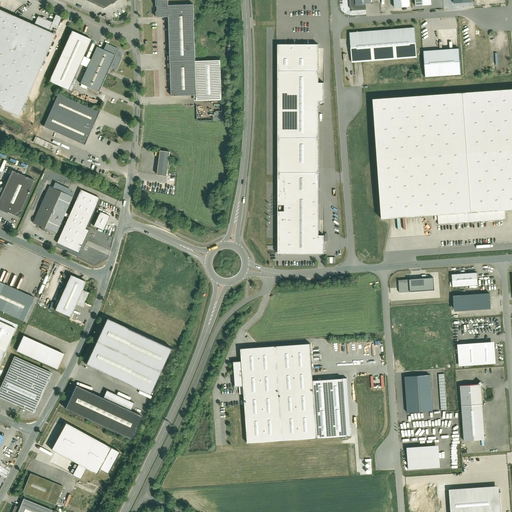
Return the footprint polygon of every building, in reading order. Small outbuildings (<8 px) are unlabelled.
[(81,0),(103,10),(119,0),(81,0)] [(173,96),(196,95),(195,62),(193,7),(168,8),(167,0),(156,0),(158,17),(169,17),(173,96)] [(365,10),(365,4),(369,4),(368,0),(348,0),(349,8),(353,11),(365,10)] [(409,0),(393,0),(394,9),(410,8),(409,0)] [(0,110),(15,117),(52,35),(0,11),(0,110)] [(415,58),(413,28),(350,33),(353,64),(415,58)] [(69,36),(48,87),(67,95),(89,44),(69,36)] [(97,47),(81,83),(98,90),(109,66),(116,69),(121,58),(121,54),(120,50),(117,48),(106,44),(103,49),(97,47)] [(277,46),(279,254),(322,254),(322,236),(317,236),(316,100),(323,100),(322,82),(316,82),(316,46),(277,46)] [(427,80),(461,77),(459,52),(425,54),(427,80)] [(220,61),(195,62),(196,95),(197,102),(222,101),(220,61)] [(511,88),(374,98),(382,218),(437,215),(505,210),(511,209),(511,88)] [(57,94),(43,126),(85,144),(99,112),(57,94)] [(160,152),(157,175),(166,176),(169,153),(160,152)] [(35,181),(11,170),(0,193),(0,209),(18,218),(35,181)] [(49,187),(33,222),(42,226),(40,229),(46,231),(47,229),(56,233),(72,197),(49,187)] [(85,228),(99,197),(81,189),(57,242),(78,252),(88,230),(85,228)] [(505,210),(437,215),(438,224),(505,219),(505,210)] [(109,216),(101,212),(95,226),(103,229),(109,216)] [(476,271),(451,273),(452,287),(477,284),(476,271)] [(69,274),(54,309),(68,315),(74,303),(81,306),(87,291),(82,289),(85,281),(69,274)] [(399,292),(434,290),(433,275),(408,277),(409,278),(398,279),(399,292)] [(0,282),(0,310),(23,321),(34,297),(0,282)] [(490,306),(489,291),(453,294),(454,308),(490,306)] [(86,364),(151,394),(171,351),(105,322),(86,364)] [(0,323),(0,351),(5,353),(15,330),(0,323)] [(23,337),(16,352),(57,370),(64,355),(23,337)] [(494,340),(457,343),(459,365),(495,362),(494,340)] [(309,342),(239,347),(240,360),(233,360),(234,384),(242,384),(246,441),(316,436),(312,379),(309,342)] [(14,356),(0,387),(0,397),(34,412),(51,373),(14,356)] [(432,411),(430,375),(405,377),(407,413),(432,411)] [(312,379),(316,436),(346,434),(342,376),(312,379)] [(477,382),(460,384),(463,439),(484,438),(480,385),(483,382),(480,379),(477,382)] [(68,408),(132,438),(142,417),(78,386),(68,408)] [(65,421),(50,448),(96,473),(98,468),(108,473),(120,451),(65,421)] [(438,444),(406,446),(408,469),(439,466),(438,444)] [(65,487),(32,474),(25,492),(58,505),(65,487)] [(500,511),(498,484),(448,488),(450,511),(500,511)] [(52,511),(53,511),(24,500),(21,508),(14,506),(11,511),(52,511)]
